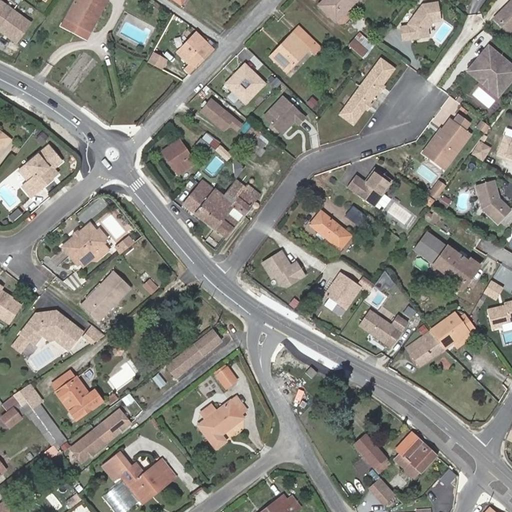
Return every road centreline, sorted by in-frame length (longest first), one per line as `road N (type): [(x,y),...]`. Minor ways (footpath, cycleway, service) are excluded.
road 1 (residential): [(411,101),(382,139),(300,169),(220,281)]
road 2 (residential): [(128,146),(271,0)]
road 3 (tertiary): [(123,169),(220,281)]
road 4 (tertiary): [(483,455),(436,413),(376,377)]
road 5 (residential): [(273,319),(260,341),(261,365),(298,438)]
road 6 (residential): [(103,168),(6,255)]
road 7 (tertiary): [(0,74),(101,142)]
road 8 (residential): [(298,438),(201,511)]
